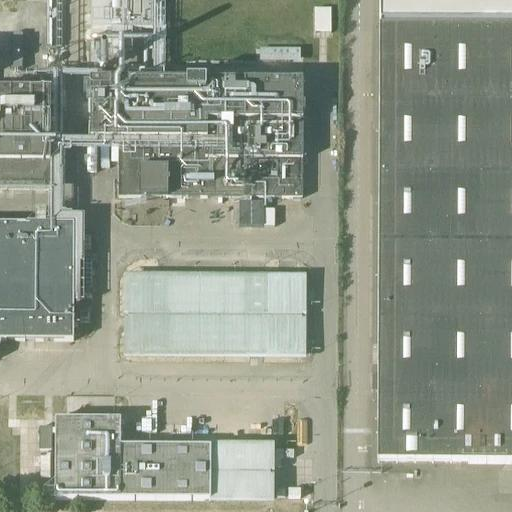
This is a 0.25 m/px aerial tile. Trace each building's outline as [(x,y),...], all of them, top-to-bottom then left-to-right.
[(150,30),(150,0),(89,0),(89,29),(110,29),(110,54),(120,65),(130,55),(130,30),(150,30)] [(511,0),(379,0),(379,29),(377,464),(511,464),(511,0)] [(323,35),(324,9),(307,9),(306,35),(323,35)] [(48,53),(49,81),(66,80),(65,52),(48,53)] [(302,83),(90,82),(90,141),(118,142),(118,198),(301,199),(302,83)] [(0,188),(50,189),(50,165),(51,91),(0,91),(0,188)] [(254,213),(255,229),(266,228),(265,212),(254,213)] [(0,225),(0,346),(1,342),(74,342),(74,226),(0,225)] [(124,275),(123,360),(267,361),(304,361),(305,276),(124,275)] [(121,421),(55,421),(55,501),(270,502),(271,449),(120,448),(121,421)]
